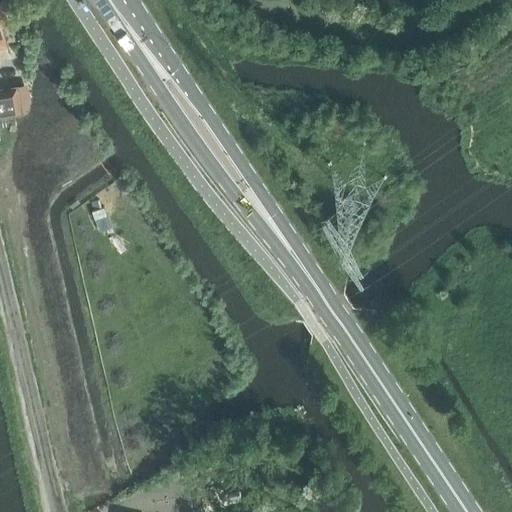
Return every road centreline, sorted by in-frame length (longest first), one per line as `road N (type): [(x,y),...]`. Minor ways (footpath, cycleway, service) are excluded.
road 1 (primary): [(467,511),(117,0)]
road 2 (unclassified): [(54,511),(0,279)]
